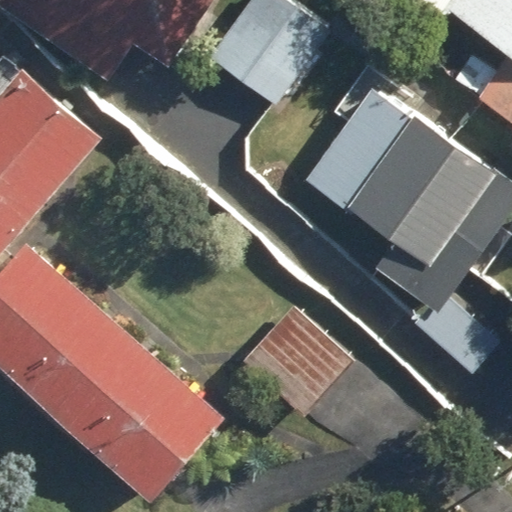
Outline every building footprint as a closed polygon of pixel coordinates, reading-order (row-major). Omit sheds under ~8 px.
[(0,0),(0,2),(113,79),(139,40),(172,65),(215,0),(0,0)] [(253,0),(213,54),(280,104),(334,32),(291,0),(253,0)] [(459,79),(511,115),(511,0),(430,0),(452,15),(455,9),(511,46),(511,52),(502,69),(476,54),(459,79)] [(0,98),(0,258),(107,136),(29,65),(0,98)] [(404,239),(384,267),(443,309),(511,215),(511,176),(422,112),(417,116),(377,88),(312,175),(404,239)] [(0,279),(0,356),(159,498),(231,416),(34,241),(0,279)] [(242,357),(304,416),(354,364),(292,304),(242,357)]
